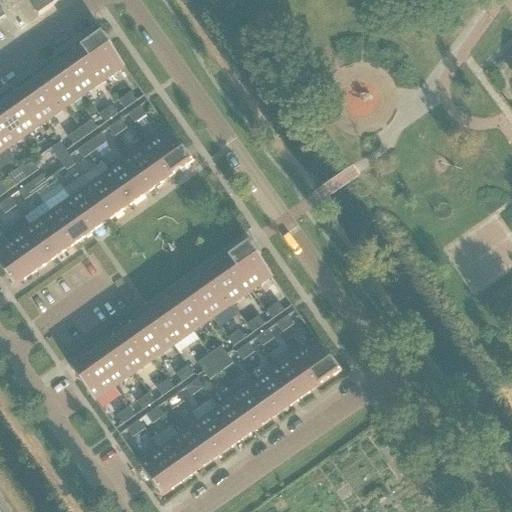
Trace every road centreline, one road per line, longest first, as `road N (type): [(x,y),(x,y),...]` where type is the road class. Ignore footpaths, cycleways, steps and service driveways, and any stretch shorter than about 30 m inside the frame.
road 1 (residential): [(392,376),(127,0)]
road 2 (residential): [(204,511),(392,376)]
road 3 (residential): [(123,511),(0,339)]
road 4 (residential): [(486,511),(392,376)]
